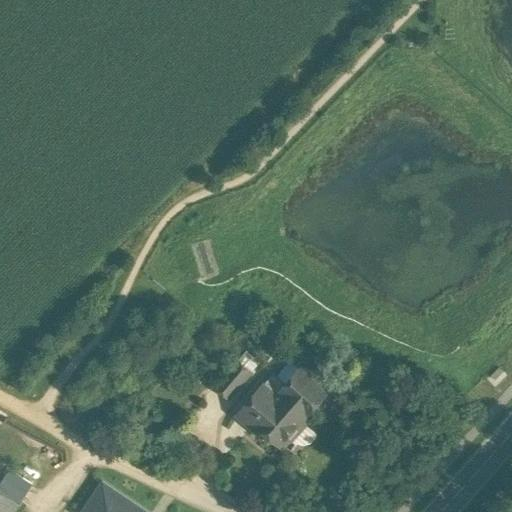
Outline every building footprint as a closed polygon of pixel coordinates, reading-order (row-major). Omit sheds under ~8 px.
[(229,356),(221,351),(216,359),(224,364),(229,356)] [(238,360),(215,386),(229,397),(251,372),(238,360)] [(299,367),(290,360),(277,375),(274,371),(263,383),(276,394),(278,392),(306,416),(329,390),(301,365),(299,367)] [(276,394),(263,383),(237,414),(252,426),(255,422),(280,444),(291,431),(298,430),(306,422),(306,416),(278,392),(276,394)] [(200,442),(173,424),(157,448),(184,466),(200,442)] [(247,474),(236,487),(249,497),(260,484),(247,474)] [(147,511),(103,482),(82,511),(147,511)] [(0,511),(13,511),(19,504),(0,491),(0,511)]
